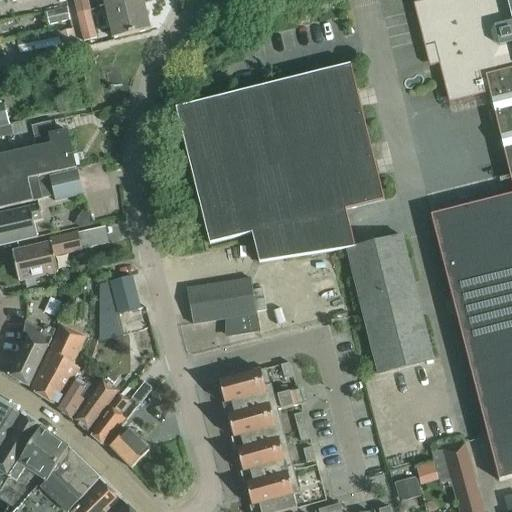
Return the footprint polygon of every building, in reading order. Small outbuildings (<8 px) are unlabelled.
[(74,0),(78,14),(90,11),(87,0),(74,0)] [(103,0),(105,8),(137,0),(103,0)] [(142,0),(137,0),(105,8),(113,39),(150,31),(142,0)] [(511,0),(436,0),(415,5),(425,46),(435,44),(450,102),(489,92),(511,185),(511,195),(430,216),(498,482),(511,477),(511,0)] [(68,8),(48,12),(51,26),(71,21),(68,8)] [(90,11),(78,14),(84,42),(97,39),(90,11)] [(78,51),(73,29),(58,32),(58,31),(51,33),(54,46),(61,45),(64,55),(78,51)] [(348,62),(192,102),(174,106),(210,246),(252,235),(260,265),(355,249),(345,211),(383,201),(348,62)] [(0,156),(0,208),(42,200),(42,199),(38,180),(37,178),(76,169),(68,132),(58,134),(55,121),(31,127),(36,148),(0,156)] [(38,180),(42,199),(54,196),(55,201),(83,195),(77,171),(38,180)] [(42,221),(39,205),(0,213),(0,246),(37,238),(34,223),(42,221)] [(82,251),(78,233),(50,239),(51,243),(12,252),(19,282),(58,273),(54,257),(82,251)] [(433,360),(422,314),(402,237),(355,249),(346,251),(378,374),(433,360)] [(118,312),(138,307),(131,279),(105,285),(107,294),(106,294),(109,308),(116,306),(118,312)] [(259,332),(256,313),(267,311),(263,289),(252,290),(250,280),(186,291),(192,326),(225,321),(228,337),(259,332)] [(20,343),(23,344),(7,377),(29,388),(51,342),(39,336),(41,332),(24,324),(20,343)] [(85,338),(70,330),(61,327),(50,352),(46,361),(30,390),(54,407),(78,370),(71,366),(85,338)] [(289,363),(280,366),(284,379),(293,377),(289,363)] [(226,410),(267,399),(264,388),(270,386),(266,369),(219,382),(226,410)] [(110,370),(73,421),(88,432),(116,393),(110,388),(119,378),(110,370)] [(56,409),(71,420),(84,402),(79,398),(86,388),(75,381),(56,409)] [(128,403),(123,399),(132,389),(129,387),(120,396),(119,396),(110,408),(90,436),(103,446),(124,420),(118,415),(128,403)] [(237,450),(278,439),(274,422),(279,421),(277,412),(304,405),(300,390),(267,399),(226,410),(237,450)] [(0,449),(21,416),(0,402),(0,449)] [(294,415),(297,429),(306,426),(303,413),(294,415)] [(21,416),(0,449),(0,492),(41,429),(21,416)] [(306,426),(297,429),(301,442),(310,440),(306,426)] [(41,429),(0,492),(0,499),(9,505),(4,511),(18,511),(44,482),(47,483),(68,450),(41,429)] [(127,431),(110,448),(119,457),(131,469),(148,451),(127,431)] [(246,484),(287,473),(283,456),(288,455),(284,437),(278,439),(237,450),(246,484)] [(458,511),(482,511),(464,445),(433,453),(435,463),(439,478),(441,485),(451,482),(458,511)] [(312,447),(303,450),(306,463),(315,461),(312,447)] [(44,482),(18,511),(69,511),(99,479),(87,467),(68,450),(47,483),(44,482)] [(423,483),(439,478),(436,466),(435,463),(419,467),(423,483)] [(287,473),(246,484),(253,511),(284,511),(297,509),(292,490),(298,489),(293,471),(287,473)] [(407,472),(390,478),(393,487),(410,481),(407,472)] [(70,511),(107,511),(120,499),(101,480),(70,511)] [(417,511),(412,484),(394,487),(397,509),(402,508),(403,511),(417,511)]
